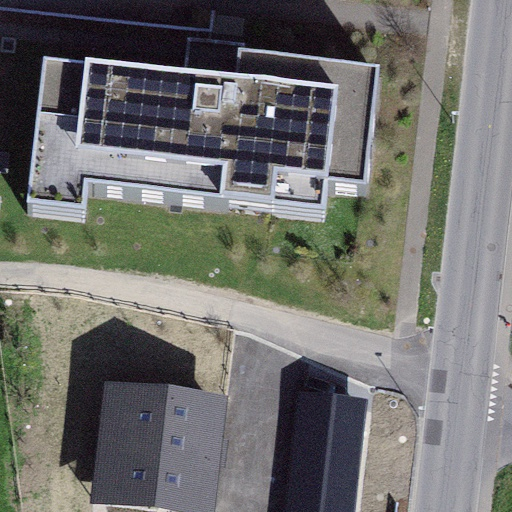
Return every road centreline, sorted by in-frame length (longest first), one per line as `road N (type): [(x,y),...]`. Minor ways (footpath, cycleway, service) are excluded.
road 1 (track): [(450,415),(388,367),(239,319),(0,275)]
road 2 (tertiary): [(499,0),(450,415)]
